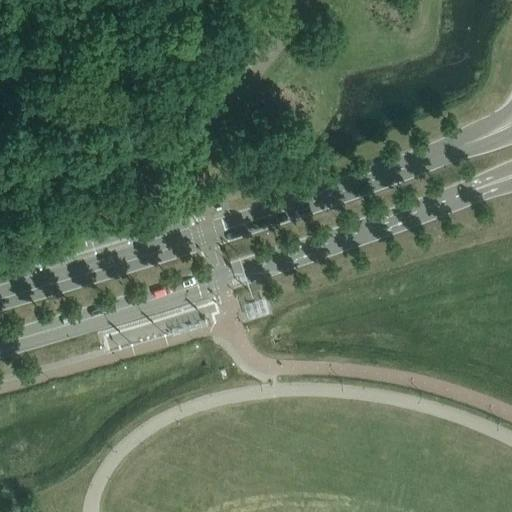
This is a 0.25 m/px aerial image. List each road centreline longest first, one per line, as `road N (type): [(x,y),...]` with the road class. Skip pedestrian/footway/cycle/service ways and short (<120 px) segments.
road 1 (tertiary): [(0,344),(208,284),(453,197)]
road 2 (tertiary): [(441,154),(352,192),(0,298)]
